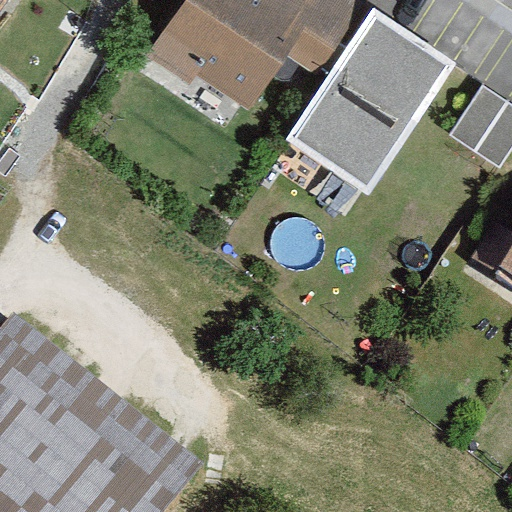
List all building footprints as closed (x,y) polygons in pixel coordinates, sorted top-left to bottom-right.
[(0,0),(0,15),(11,0),(0,0)] [(188,0),(154,52),(188,74),(197,61),(250,96),(283,45),(316,67),(358,3),(354,0),(188,0)] [(449,57),(376,9),(295,133),(368,181),(449,57)] [(511,148),(511,102),(484,85),(453,134),(502,165),(511,148)] [(0,511),(172,511),(208,469),(21,319),(0,345),(0,511)]
